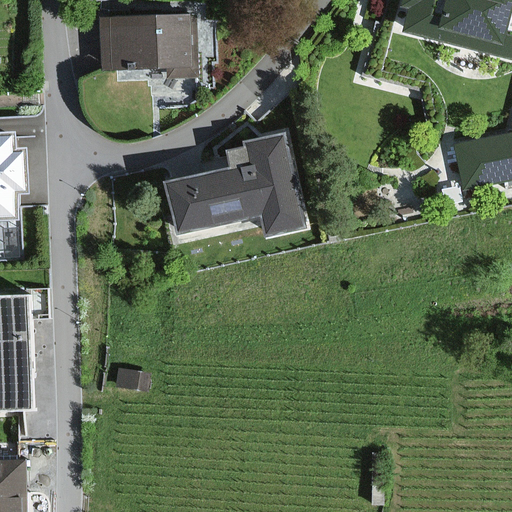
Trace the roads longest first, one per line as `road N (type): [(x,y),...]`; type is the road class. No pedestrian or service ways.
road 1 (residential): [(63,160),(66,511)]
road 2 (residential): [(63,160),(145,153),(203,132),(289,55),(323,0)]
road 3 (residential): [(54,0),(55,47),(71,94),(63,160)]
